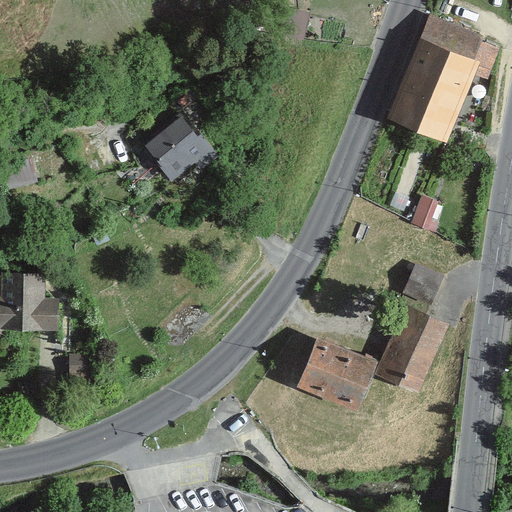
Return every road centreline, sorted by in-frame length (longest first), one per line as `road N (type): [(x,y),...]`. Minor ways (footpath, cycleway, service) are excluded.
road 1 (secondary): [(411,0),(302,269),(241,346),(204,381),(126,428),(0,467)]
road 2 (tertiary): [(469,511),(511,180)]
